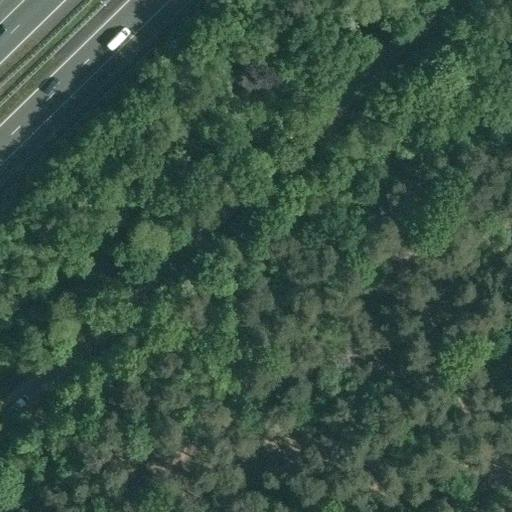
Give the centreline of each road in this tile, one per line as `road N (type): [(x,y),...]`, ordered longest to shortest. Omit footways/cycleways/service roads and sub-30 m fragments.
road 1 (unclassified): [(0,416),(449,0)]
road 2 (motorway): [(0,148),(151,0)]
